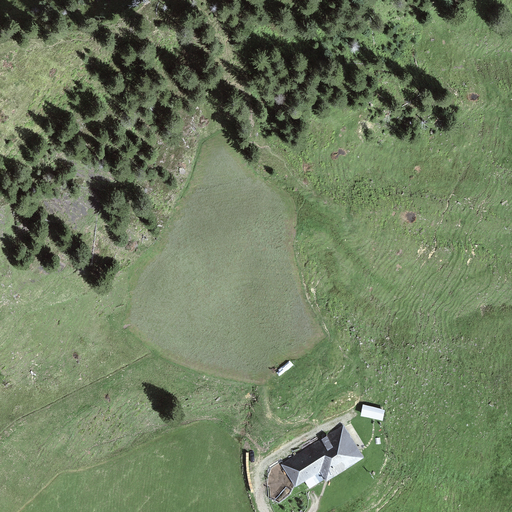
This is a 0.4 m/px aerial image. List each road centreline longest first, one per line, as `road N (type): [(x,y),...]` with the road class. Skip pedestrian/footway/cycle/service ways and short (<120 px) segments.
road 1 (track): [(156,355),(23,420),(0,440)]
road 2 (track): [(339,418),(268,462),(265,511)]
